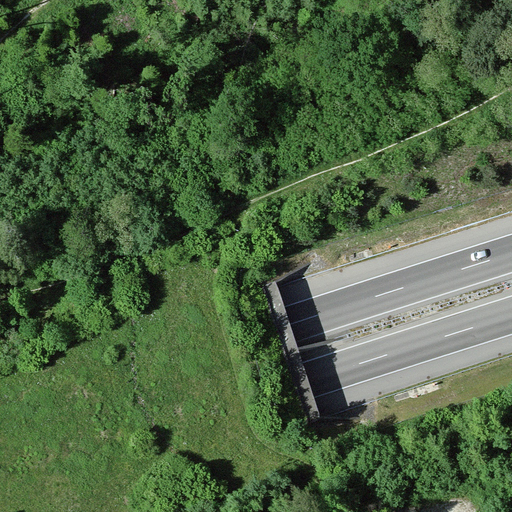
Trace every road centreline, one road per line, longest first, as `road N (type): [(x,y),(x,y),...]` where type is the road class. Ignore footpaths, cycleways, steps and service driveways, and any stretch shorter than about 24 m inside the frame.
road 1 (motorway): [(511,253),(0,423)]
road 2 (motorway): [(0,485),(511,315)]
